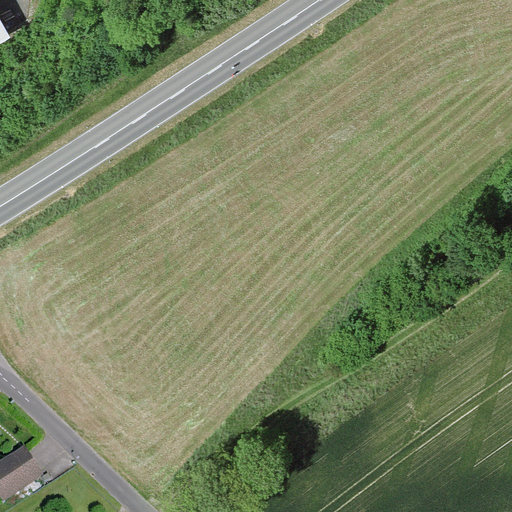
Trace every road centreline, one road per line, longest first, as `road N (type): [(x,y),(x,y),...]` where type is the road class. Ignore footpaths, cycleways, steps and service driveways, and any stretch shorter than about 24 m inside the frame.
road 1 (secondary): [(0,205),(318,0)]
road 2 (residential): [(0,377),(146,511)]
